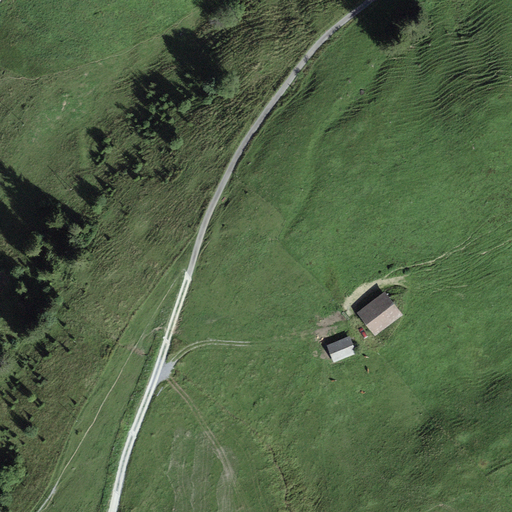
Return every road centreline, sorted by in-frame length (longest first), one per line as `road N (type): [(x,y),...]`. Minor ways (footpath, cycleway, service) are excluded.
road 1 (track): [(194,256),(230,164),(287,80),(373,0)]
road 2 (track): [(194,256),(114,511)]
road 3 (track): [(358,333),(204,345),(159,372)]
